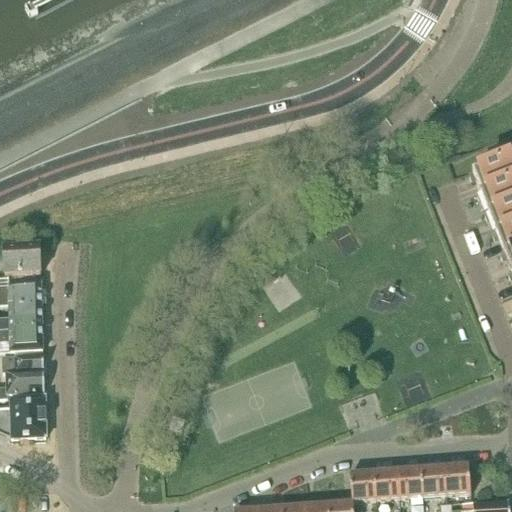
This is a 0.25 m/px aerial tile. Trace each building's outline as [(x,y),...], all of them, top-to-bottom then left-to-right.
[(476,185),(480,196),(511,183),(511,160),(468,177),(472,187),(476,185)] [(511,206),(511,183),(480,196),(476,198),(480,207),(484,205),(488,216),(511,206)] [(511,206),(488,216),(484,218),(488,227),(492,225),(496,236),(511,229),(511,206)] [(511,252),(511,229),(496,236),(492,238),(495,247),(499,245),(504,256),(511,252)] [(4,250),(5,278),(5,283),(35,281),(35,278),(41,278),(40,249),(4,250)] [(511,252),(504,256),(500,258),(503,266),(507,265),(511,276),(511,275),(511,252)] [(0,282),(0,309),(8,310),(42,309),(41,286),(36,286),(35,281),(5,283),(0,282)] [(0,332),(8,332),(42,332),(42,309),(8,310),(8,321),(0,321),(0,332)] [(0,332),(0,345),(9,345),(9,355),(43,354),(42,332),(8,332),(0,332)] [(0,397),(8,398),(44,397),(43,360),(15,360),(2,361),(3,377),(5,377),(6,390),(0,390),(0,397)] [(0,436),(11,442),(46,441),(45,401),(9,402),(10,412),(0,412),(0,436)] [(170,432),(181,436),(185,424),(173,421),(170,432)] [(445,470),(447,500),(471,498),(468,469),(445,470)] [(423,502),(447,500),(445,470),(421,472),(423,502)] [(399,503),(423,502),(421,472),(397,474),(399,503)] [(376,505),(399,503),(397,474),(373,475),(376,505)] [(353,511),(353,507),(376,505),(373,475),(350,477),(352,506),(328,507),(328,511),(353,511)]
